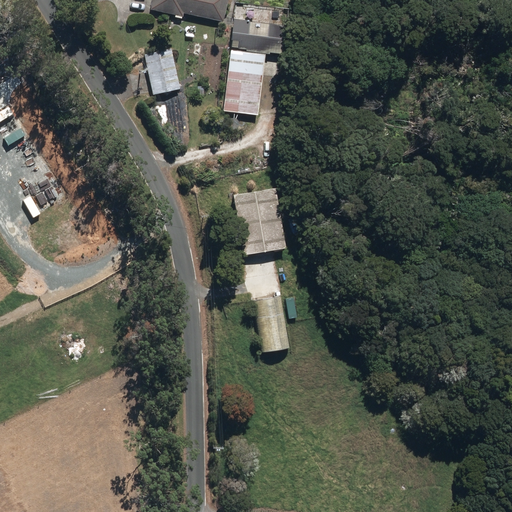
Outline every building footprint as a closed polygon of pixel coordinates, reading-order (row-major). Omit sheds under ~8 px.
[(153,0),(151,9),(172,14),(172,17),(184,21),(185,15),(223,24),(229,0),(153,0)] [(287,10),(237,3),(230,48),(280,55),(287,10)] [(181,88),(172,47),(144,53),(152,94),(181,88)] [(259,96),(266,98),(269,77),(261,76),(264,54),(230,50),(221,113),(256,118),(259,96)] [(285,249),(274,187),(230,195),(240,257),(285,249)] [(281,296),(252,300),(260,353),(288,349),(281,296)]
